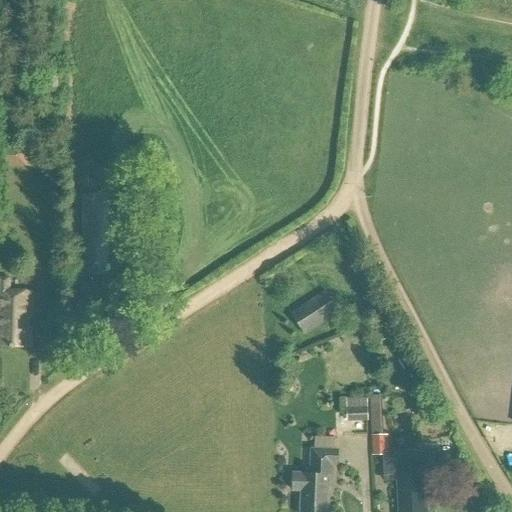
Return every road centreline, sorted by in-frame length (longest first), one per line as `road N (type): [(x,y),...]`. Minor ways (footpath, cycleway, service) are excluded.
road 1 (track): [(356,181),(315,227),(55,394),(0,457)]
road 2 (track): [(511,504),(372,246),(356,181)]
road 3 (track): [(356,181),(376,0)]
